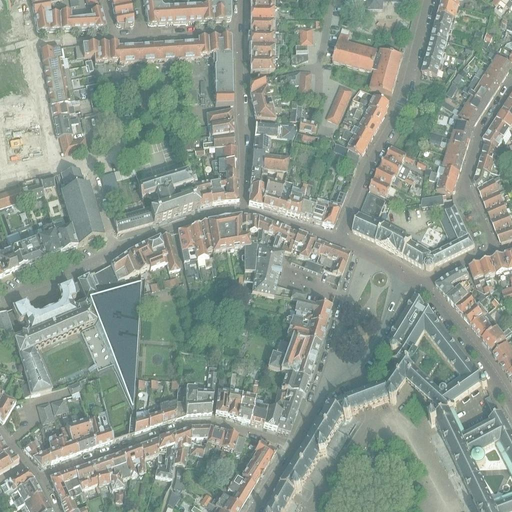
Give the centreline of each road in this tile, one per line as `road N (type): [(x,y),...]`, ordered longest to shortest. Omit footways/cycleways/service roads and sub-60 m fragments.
road 1 (residential): [(40,477),(211,422),(293,447)]
road 2 (residential): [(336,241),(399,104),(428,0)]
road 3 (residential): [(494,251),(465,179),(481,129),(511,84)]
road 4 (residential): [(242,211),(238,31)]
road 5 (residential): [(242,211),(205,215),(113,249)]
road 6 (residential): [(57,170),(34,46)]
road 7 (residential): [(334,369),(345,369),(370,345),(403,272)]
road 8 (residential): [(423,285),(498,385)]
road 9 (residential): [(113,249),(0,298)]
road 10 (residential): [(366,251),(334,369)]
